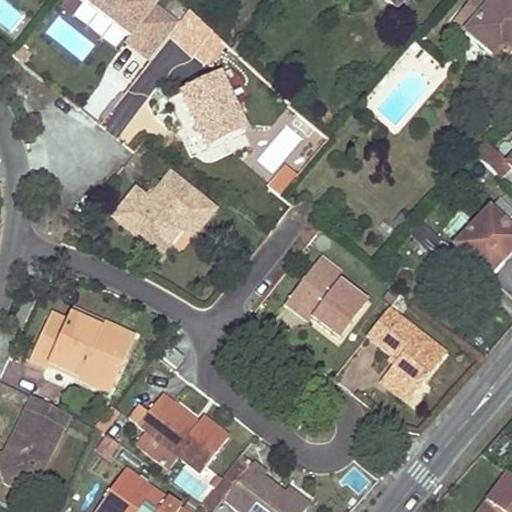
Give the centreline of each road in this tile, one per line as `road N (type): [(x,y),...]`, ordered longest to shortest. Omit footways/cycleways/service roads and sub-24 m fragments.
road 1 (residential): [(212,338),(203,368),(215,389),(302,457),(337,450),(349,429),(337,396),(250,328),(225,329)]
road 2 (residential): [(212,338),(109,276),(14,246)]
road 3 (secondary): [(511,366),(391,511)]
road 4 (residential): [(314,200),(237,293),(225,329)]
road 5 (residential): [(14,246),(20,185),(0,112)]
